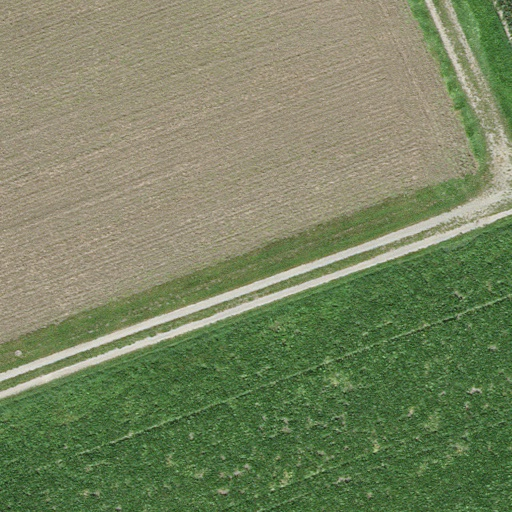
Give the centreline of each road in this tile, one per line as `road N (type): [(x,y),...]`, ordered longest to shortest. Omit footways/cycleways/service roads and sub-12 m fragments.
road 1 (track): [(0,391),(511,203)]
road 2 (track): [(511,175),(440,0)]
